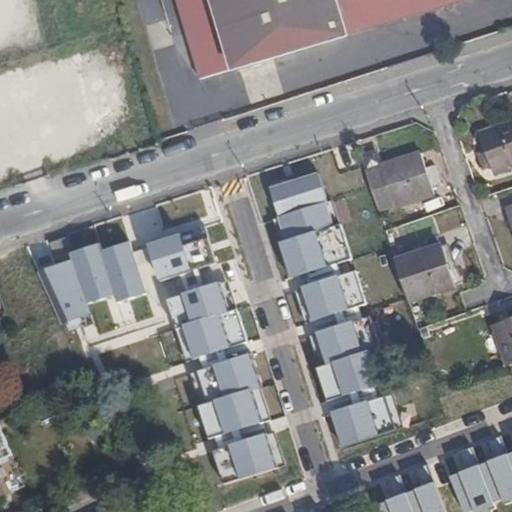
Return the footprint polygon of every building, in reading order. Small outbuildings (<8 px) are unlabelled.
[(346,32),(336,0),(177,0),(199,75),(346,32)] [(336,0),(346,32),(454,0),(336,0)] [(511,167),(511,122),(478,134),(494,174),(511,167)] [(421,155),(366,172),(375,198),(380,212),(433,195),(431,188),(425,170),(421,155)] [(328,165),(268,182),(295,277),(355,259),(328,165)] [(434,167),(425,170),(431,188),(440,185),(434,167)] [(38,261),(59,324),(161,291),(159,285),(210,268),(195,223),(140,240),(136,230),(38,261)] [(451,242),(443,245),(450,268),(458,264),(451,242)] [(443,245),(396,260),(409,300),(456,285),(450,268),(443,245)] [(330,406),(343,450),(406,432),(371,310),(374,309),(363,269),(297,288),(308,326),(310,325),(333,405),(330,406)] [(181,288),(193,357),(249,348),(237,278),(181,288)] [(511,318),(509,319),(493,324),(508,364),(511,362),(511,318)] [(25,391),(62,384),(50,327),(14,335),(25,391)] [(262,352),(195,368),(224,486),(291,469),(262,352)] [(0,460),(11,456),(0,431),(0,496),(6,493),(0,478),(0,460)] [(388,511),(496,511),(511,507),(511,451),(383,492),(388,511)]
